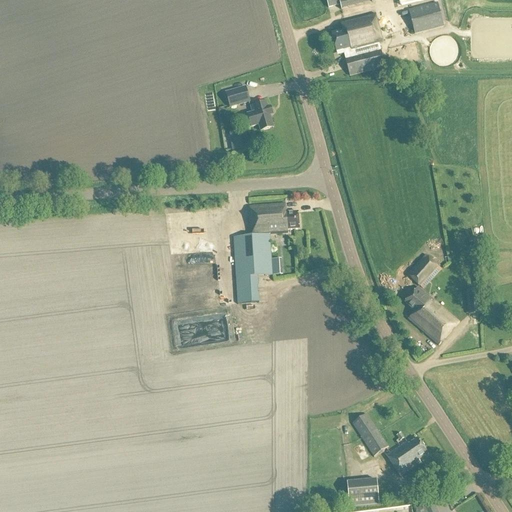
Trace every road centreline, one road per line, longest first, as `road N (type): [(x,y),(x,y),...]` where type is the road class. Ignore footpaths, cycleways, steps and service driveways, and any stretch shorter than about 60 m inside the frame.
road 1 (tertiary): [(485,485),(370,305),(327,178)]
road 2 (tertiary): [(0,199),(327,178)]
road 3 (tertiary): [(327,178),(276,0)]
